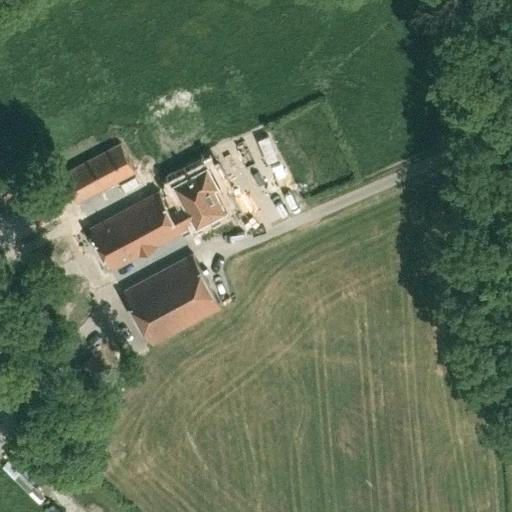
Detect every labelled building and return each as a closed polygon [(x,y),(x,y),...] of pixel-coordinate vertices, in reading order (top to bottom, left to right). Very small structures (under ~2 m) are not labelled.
[(78,201),(136,169),(120,141),(62,173),(78,201)] [(198,223),(225,208),(213,185),(217,183),(208,166),(176,182),(184,198),(168,206),(160,190),(91,226),(113,268),(182,231),(180,229),(197,221),(198,223)] [(153,342),(221,305),(193,252),(124,289),(153,342)] [(0,346),(14,341),(0,303),(0,346)] [(92,355),(81,364),(96,381),(106,372),(92,355)] [(90,422),(109,401),(96,390),(77,411),(90,422)]
